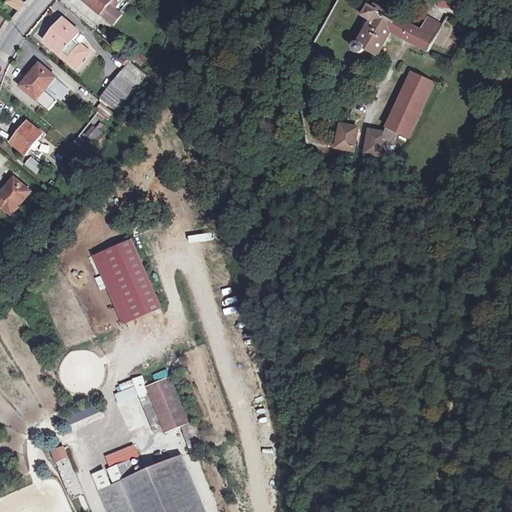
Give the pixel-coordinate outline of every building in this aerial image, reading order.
[(17,0),(10,0),(8,3),(19,11),(24,4),(17,0)] [(83,0),(102,15),(111,4),(114,0),(83,0)] [(123,15),(111,4),(102,15),(114,25),(123,15)] [(437,39),(423,31),(376,4),(374,8),(372,7),(366,16),(374,20),(361,43),(356,45),(355,50),(361,52),(364,51),(366,48),(379,56),(393,31),(430,51),(437,39)] [(431,16),(423,31),(437,39),(445,24),(431,16)] [(46,42),(77,68),(90,53),(75,40),(81,34),(67,22),(60,30),(58,28),(46,42)] [(121,106),(145,76),(130,63),(99,101),(106,107),(113,99),(121,106)] [(57,101),(55,100),(46,92),(57,79),(41,65),(22,88),(49,111),(57,101)] [(389,136),(388,140),(396,143),(401,132),(411,138),(436,85),(414,74),(386,135),(389,136)] [(46,92),(55,100),(66,87),(57,79),(46,92)] [(113,116),(100,105),(95,111),(97,113),(74,143),(83,150),(91,140),(97,145),(105,136),(97,129),(105,120),(108,122),(113,116)] [(12,144),(26,156),(43,135),(29,123),(12,144)] [(357,152),(361,129),(343,126),(339,148),(357,152)] [(384,157),(388,140),(389,136),(386,135),(373,131),(369,154),(384,157)] [(24,164),(36,175),(43,167),(31,156),(24,164)] [(19,203),(21,205),(31,193),(14,179),(0,195),(0,204),(10,214),(19,203)] [(205,221),(184,224),(185,231),(207,228),(205,221)] [(11,230),(19,236),(24,229),(16,223),(11,230)] [(132,240),(103,253),(133,322),(162,309),(132,240)] [(201,256),(218,252),(217,246),(200,250),(201,256)] [(200,265),(221,262),(220,255),(199,259),(200,265)] [(100,291),(107,289),(102,276),(96,279),(100,291)] [(179,357),(167,361),(173,375),(184,371),(179,357)] [(148,387),(167,434),(190,424),(171,378),(148,387)] [(115,396),(118,403),(139,395),(138,392),(136,387),(115,396)] [(139,395),(155,433),(163,430),(145,389),(138,392),(139,395)] [(62,417),(65,425),(100,410),(97,403),(62,417)] [(184,429),(195,453),(206,448),(196,424),(184,429)] [(61,449),(55,452),(58,461),(65,458),(61,449)] [(139,456),(136,449),(108,461),(111,468),(139,456)] [(151,457),(156,468),(171,461),(166,451),(151,457)] [(123,481),(117,484),(104,489),(113,511),(205,511),(182,456),(171,461),(156,468),(138,476),(131,461),(117,466),(123,481)] [(123,481),(117,466),(111,469),(117,484),(123,481)]
